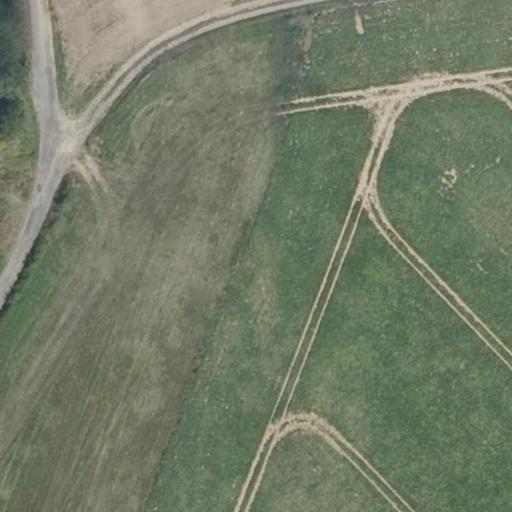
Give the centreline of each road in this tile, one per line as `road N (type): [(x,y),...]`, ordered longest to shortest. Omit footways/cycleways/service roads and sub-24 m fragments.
road 1 (track): [(53,178),(86,123),(148,58),(213,21),(292,0)]
road 2 (track): [(35,0),(53,178)]
road 3 (track): [(53,178),(0,302)]
